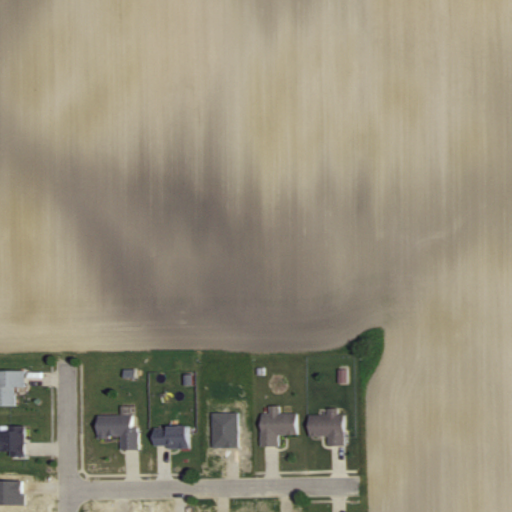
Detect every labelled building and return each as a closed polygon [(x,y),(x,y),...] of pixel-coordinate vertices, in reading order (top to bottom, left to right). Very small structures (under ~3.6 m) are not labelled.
[(0,404),(18,405),(18,387),(28,387),(28,369),(0,369),(0,404)] [(265,413),(265,446),(282,446),(282,434),(301,434),(301,413),(282,413),(282,405),(273,405),(273,413),(265,413)] [(313,415),(313,436),(331,436),(331,445),(348,445),(348,411),(331,411),(331,415),(313,415)] [(141,449),(140,414),(101,415),(101,438),(124,437),(124,449),(141,449)] [(0,452),(29,452),(29,425),(0,424),(0,452)] [(194,447),(194,426),(157,426),(157,447),(194,447)]
